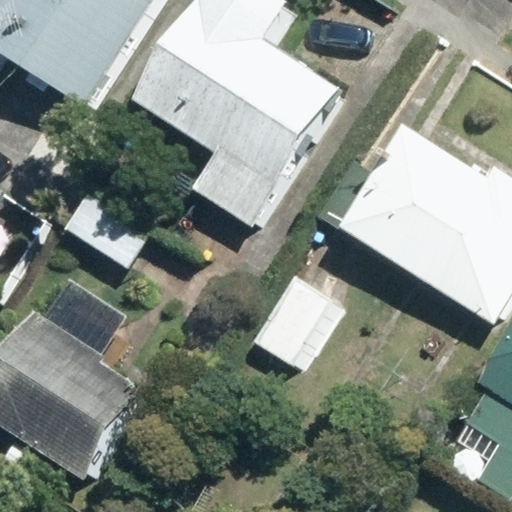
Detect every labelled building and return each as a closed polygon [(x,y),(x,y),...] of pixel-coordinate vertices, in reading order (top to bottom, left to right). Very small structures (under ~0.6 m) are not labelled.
[(0,79),(13,60),(102,118),(178,0),(23,0),(0,36),(0,193),(6,185),(0,181),(0,79)] [(243,0),(224,0),(204,33),(151,117),(227,164),(207,197),(269,236),(355,99),(283,54),(296,33),(243,0)] [(335,218),(508,332),(511,325),(511,176),(511,177),(504,188),(425,136),(416,149),(391,132),(335,218)] [(158,250),(97,209),(77,238),(139,278),(158,250)] [(311,285),(268,352),(303,375),(347,308),(311,285)] [(121,367),(50,322),(0,401),(0,427),(100,489),(157,399),(117,374),(121,367)] [(511,453),(491,485),(511,498),(511,365),(496,392),(500,395),(477,432),(511,453)]
